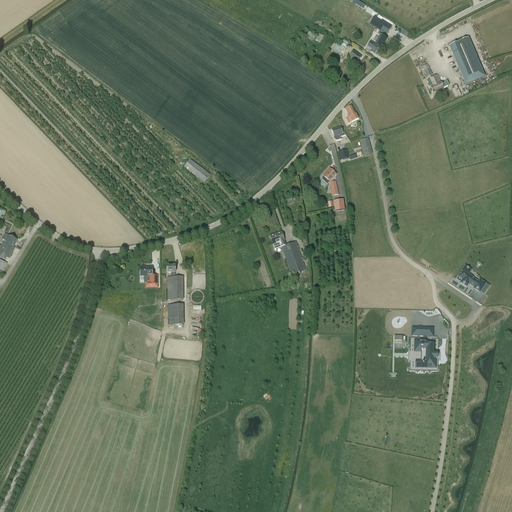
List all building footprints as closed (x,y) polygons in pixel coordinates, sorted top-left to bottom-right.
[(387,35),(391,27),(374,17),(370,24),(387,35)] [(358,19),(354,25),(352,23),(349,27),(355,31),(361,21),(358,19)] [(313,42),(316,37),(309,33),(306,38),(313,42)] [(324,36),(319,34),(315,41),(320,44),(324,36)] [(367,47),(371,49),(370,51),(374,53),(375,51),(377,48),(380,50),(385,43),(383,42),(386,38),(380,35),(378,34),(378,35),(376,34),(371,42),(370,42),(367,47)] [(467,37),(449,46),(465,84),(484,75),(467,37)] [(338,44),(332,51),(339,56),(344,49),(344,48),(346,45),(342,43),(340,45),(338,44)] [(354,51),(348,58),(356,64),(361,57),(354,51)] [(433,75),(429,69),(427,65),(422,68),(424,71),(427,78),(433,75)] [(447,81),(441,83),(438,75),(433,78),(439,90),(440,92),(442,93),(443,92),(444,90),(443,89),(443,88),(449,86),(447,81)] [(428,85),(430,89),(431,92),(433,92),(433,93),(439,90),(433,78),(427,81),(429,85),(428,85)] [(453,92),(456,98),(462,95),(459,90),(453,92)] [(349,117),(346,119),(349,124),(352,123),(359,120),(352,107),(346,110),(349,117)] [(337,142),(341,140),(340,138),(345,136),(344,133),(342,133),(341,128),(332,131),(334,137),(333,137),(334,140),(336,141),(337,142)] [(360,141),(364,156),(372,154),(368,139),(360,141)] [(340,161),(349,158),(347,151),(338,153),(340,161)] [(184,168),(204,183),(210,175),(190,160),(184,168)] [(322,179),(322,180),(323,181),(327,185),(330,182),(336,175),(334,173),(330,169),(323,176),(323,177),(322,178),(322,179)] [(338,195),(338,191),(336,182),(330,183),(332,192),(332,196),(338,195)] [(343,200),(333,202),(336,221),(346,220),(343,200)] [(273,246),(275,250),(281,248),(291,276),(306,270),(296,242),(286,246),(284,241),(285,241),(281,232),(269,236),(273,246)] [(0,253),(10,259),(15,248),(14,247),(17,240),(8,236),(4,234),(1,240),(5,241),(4,243),(3,243),(0,248),(0,253)] [(183,277),(175,277),(175,273),(176,273),(176,265),(167,265),(167,273),(171,273),(171,277),(167,278),(168,301),(184,301),(183,277)] [(458,277),(456,279),(461,282),(460,283),(466,287),(469,283),(474,287),(474,288),(475,289),(475,288),(479,291),(480,292),(484,286),(487,288),(489,286),(485,283),(479,279),(478,281),(472,278),(473,277),(468,274),(471,270),(465,266),(458,276),(458,277)] [(158,288),(158,276),(152,276),(152,267),(147,267),(147,268),(141,268),(141,276),(150,276),(150,282),(145,282),(146,288),(158,288)] [(447,272),(444,277),(449,280),(452,275),(447,272)] [(182,326),(184,326),(184,305),(167,305),(168,326),(177,326),(177,328),(182,328),(182,326)] [(409,310),(378,309),(379,322),(399,322),(399,332),(383,332),(383,369),(420,369),(419,333),(404,332),(403,322),(409,322),(409,310)]
